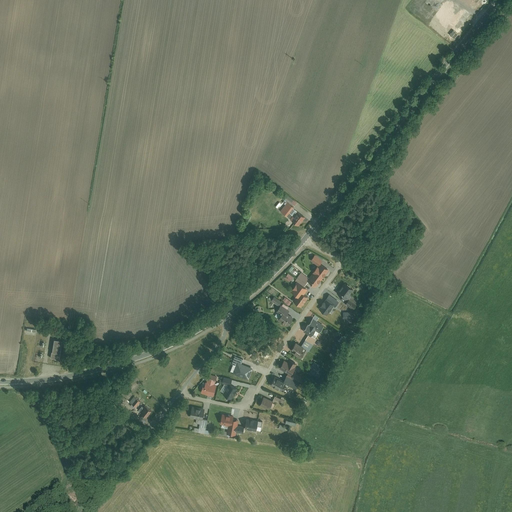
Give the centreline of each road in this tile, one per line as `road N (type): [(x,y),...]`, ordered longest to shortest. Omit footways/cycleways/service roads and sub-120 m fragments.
road 1 (tertiary): [(305,239),(498,0)]
road 2 (residential): [(305,239),(341,263),(252,399),(229,406),(177,393)]
road 3 (tertiary): [(0,379),(54,378),(130,360),(225,314)]
road 4 (unclassified): [(177,393),(82,511)]
road 5 (track): [(454,317),(341,263)]
